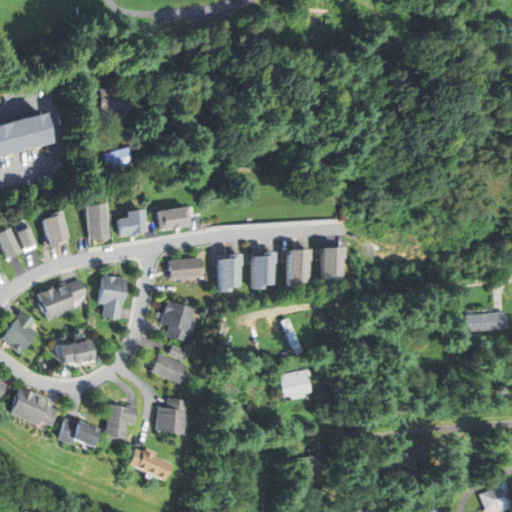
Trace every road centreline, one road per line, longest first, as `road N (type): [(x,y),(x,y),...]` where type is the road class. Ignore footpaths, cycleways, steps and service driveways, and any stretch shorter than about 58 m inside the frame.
road 1 (residential): [(0,301),(37,273),(75,260),(226,236),(341,229)]
road 2 (residential): [(511,279),(253,314)]
road 3 (residential): [(0,358),(56,387),(113,372),(139,337),(149,248)]
road 4 (residential): [(511,423),(337,440)]
